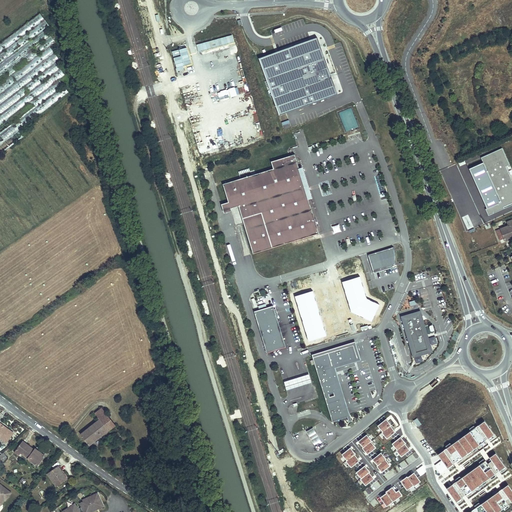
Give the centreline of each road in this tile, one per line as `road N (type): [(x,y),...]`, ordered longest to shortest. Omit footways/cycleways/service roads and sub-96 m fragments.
road 1 (unclassified): [(382,329),(403,283),(407,245),(359,103)]
road 2 (unclassified): [(382,329),(265,364),(291,443),(303,456)]
road 3 (tertiary): [(162,511),(0,397)]
road 4 (primary): [(384,65),(449,245)]
